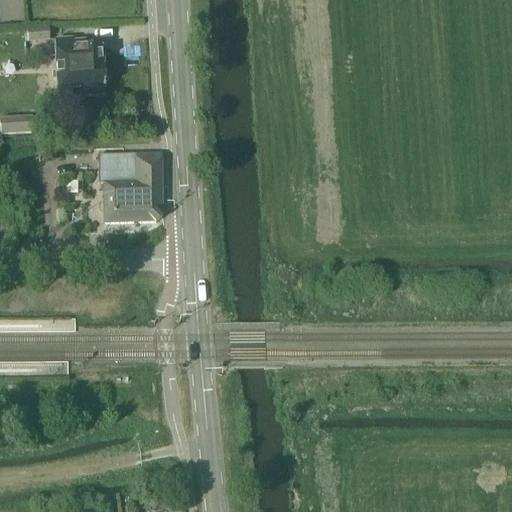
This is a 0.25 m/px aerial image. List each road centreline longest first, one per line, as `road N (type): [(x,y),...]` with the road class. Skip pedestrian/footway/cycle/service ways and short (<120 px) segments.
road 1 (primary): [(193,260),(176,0)]
road 2 (primary): [(214,511),(193,260)]
road 3 (unclassified): [(0,262),(193,260)]
